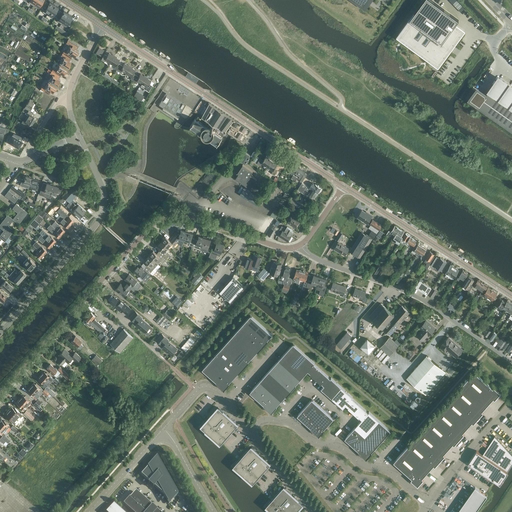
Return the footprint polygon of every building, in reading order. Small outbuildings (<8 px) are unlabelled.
[(43,1),(43,0),(36,0),(33,6),(38,9),(39,6),(42,8),(43,5),(45,3),(43,1)] [(409,23),(399,36),(405,40),(414,47),(416,48),(426,56),(438,64),(449,50),(462,31),(455,26),(459,20),(431,0),(423,0),(414,13),(409,20),(410,21),(409,23)] [(463,6),(457,0),(453,4),(459,10),(463,6)] [(47,15),(54,4),(50,1),(46,7),(43,5),(42,8),(44,9),(43,12),(47,15)] [(59,12),(56,10),(59,7),(54,4),(47,15),(52,18),(53,15),(56,17),(59,12)] [(61,24),(68,13),(63,10),(61,13),(59,12),(56,17),(58,18),(56,21),(57,21),(61,24)] [(70,19),(72,16),(68,13),(61,24),(66,27),(67,24),(70,26),(73,21),(70,19)] [(71,46),(67,52),(74,57),(76,55),(77,56),(79,52),(78,51),(78,50),(76,49),(78,46),(68,40),(66,43),(71,46)] [(101,55),(105,49),(99,46),(96,52),(101,55)] [(64,57),(61,62),(70,67),(71,65),(70,64),(71,62),(69,60),(72,56),(74,57),(67,52),(64,51),(61,55),(64,57)] [(105,60),(110,63),(114,57),(109,53),(107,56),(104,54),(101,59),(104,61),(105,60)] [(120,60),(114,57),(110,63),(116,67),(114,68),(117,70),(120,65),(118,63),(120,60)] [(53,69),(53,70),(60,74),(61,73),(63,75),(65,73),(66,74),(68,70),(67,69),(68,68),(69,68),(70,67),(61,62),(56,70),(53,69)] [(120,65),(117,70),(120,72),(120,74),(122,75),(125,75),(126,73),(130,67),(124,64),(123,66),(120,65)] [(126,73),(125,75),(126,77),(127,79),(129,78),(133,81),(136,76),(133,74),(135,71),(130,67),(126,73)] [(60,74),(53,70),(50,73),(53,75),(50,81),(57,85),(58,86),(60,82),(59,82),(60,80),(58,78),(60,74)] [(138,77),(136,76),(133,81),(135,83),(136,81),(141,84),(145,78),(140,74),(138,77)] [(151,82),(145,78),(141,84),(147,88),(146,90),(148,91),(152,87),(149,85),(151,82)] [(475,90),(469,99),(511,129),(511,86),(499,78),(485,97),(475,90)] [(56,87),(57,85),(50,81),(45,88),(42,86),(41,89),(48,94),(50,91),(52,93),(54,91),(55,91),(57,88),(56,87)] [(166,92),(158,104),(163,107),(162,108),(178,118),(186,105),(166,92)] [(29,100),(27,105),(27,104),(25,108),(30,111),(32,108),(32,107),(34,103),(29,100)] [(210,103),(202,117),(210,122),(208,125),(206,126),(196,119),(191,127),(202,134),(202,136),(203,138),(205,139),(207,140),(209,140),(210,139),(218,144),(223,137),(215,132),(215,130),(217,127),(225,132),(235,120),(210,103)] [(29,114),(24,121),(23,120),(21,123),(26,126),(28,123),(32,126),(36,118),(32,116),(33,114),(28,111),(27,113),(29,114)] [(6,136),(9,129),(0,126),(0,139),(2,140),(3,135),(6,136)] [(12,135),(8,141),(12,144),(15,145),(18,148),(22,141),(21,140),(23,137),(13,133),(12,135)] [(251,155),(246,152),(241,159),(247,164),(249,161),(247,160),(249,158),(250,157),(250,156),(251,155)] [(262,163),(267,167),(272,160),(266,156),(263,160),(260,158),(257,163),(260,165),(262,163)] [(278,164),(272,160),(267,167),(273,171),(272,173),(275,175),(278,170),(275,168),(278,164)] [(257,179),(251,175),(253,171),(243,164),(237,173),(239,174),(235,178),(250,188),(257,179)] [(294,172),(297,174),(301,167),(296,164),(293,170),(292,169),(290,172),(293,174),(294,172)] [(305,170),(301,167),(297,174),(300,176),(298,178),(300,180),(300,181),(302,182),(307,174),(304,172),(305,170)] [(21,181),(20,186),(28,188),(29,188),(32,178),(26,176),(24,182),(21,181)] [(314,180),(308,176),(304,182),(310,186),(314,180)] [(32,178),(29,188),(37,191),(39,184),(37,183),(38,180),(32,178)] [(43,183),(39,195),(49,198),(53,185),(47,183),(46,184),(43,183)] [(302,183),(298,189),(302,192),(305,189),(310,192),(308,194),(314,198),(318,193),(310,188),(309,188),(302,183)] [(313,183),(309,188),(310,188),(318,193),(321,188),(318,185),(316,184),(315,184),(313,183)] [(62,188),(53,185),(49,198),(51,199),(52,194),(56,195),(57,193),(60,194),(62,188)] [(13,186),(11,188),(16,192),(20,196),(23,192),(19,188),(18,190),(13,186)] [(5,195),(12,201),(15,203),(20,196),(16,192),(11,188),(5,195)] [(244,188),(241,193),(258,203),(261,198),(253,193),(244,188)] [(70,189),(63,197),(70,203),(74,207),(76,205),(72,201),(77,195),(70,189)] [(301,208),(303,205),(296,200),(298,196),(295,194),(290,201),(301,208)] [(288,202),(285,208),(284,209),(290,212),(291,209),(296,213),(299,209),(288,202)] [(70,203),(67,206),(73,211),(80,218),(83,214),(76,208),(76,209),(74,207),(70,203)] [(28,213),(17,204),(13,209),(18,213),(13,220),(14,220),(19,224),(28,213)] [(76,205),(74,207),(76,209),(76,208),(83,214),(86,211),(78,204),(76,205)] [(57,211),(56,211),(61,216),(71,225),(74,221),(69,217),(68,217),(67,216),(67,215),(60,208),(57,211)] [(362,210),(357,217),(367,223),(372,215),(368,213),(368,214),(362,210)] [(35,228),(43,218),(38,214),(30,224),(35,228)] [(301,220),(292,214),(287,222),(296,228),(301,220)] [(0,225),(0,227),(3,230),(5,227),(8,230),(10,228),(9,227),(14,220),(13,220),(8,215),(0,225)] [(71,225),(61,216),(60,215),(56,219),(59,222),(60,221),(63,224),(68,228),(71,225)] [(350,250),(360,257),(372,239),(373,239),(382,225),(373,219),(370,224),(371,224),(369,228),(372,230),(368,236),(362,232),(350,250)] [(60,227),(59,226),(60,225),(55,221),(52,225),(62,235),(65,231),(60,227)] [(62,235),(52,225),(51,225),(48,228),(54,233),(54,234),(59,238),(62,235)] [(274,225),(268,235),(272,237),(276,230),(278,232),(280,229),(274,225)] [(282,226),(280,229),(291,235),(294,231),(287,227),(286,229),(282,226)] [(392,233),(395,235),(399,229),(395,226),(391,232),(389,230),(387,234),(390,236),(392,233)] [(5,227),(3,230),(4,231),(0,236),(0,237),(5,242),(14,231),(10,228),(8,230),(5,227)] [(177,231),(172,237),(177,242),(177,243),(182,247),(184,240),(185,240),(187,231),(178,228),(177,231)] [(280,229),(279,231),(281,233),(279,236),(288,241),(291,236),(291,235),(280,229)] [(395,235),(393,238),(396,241),(395,242),(398,244),(402,237),(400,236),(404,231),(399,229),(395,235)] [(43,230),(40,233),(41,234),(42,235),(43,236),(53,245),(56,241),(51,237),(49,235),(43,230)] [(193,233),(187,231),(185,240),(188,241),(187,244),(192,246),(194,239),(192,238),(193,233)] [(402,238),(403,239),(401,241),(409,246),(410,243),(413,246),(416,241),(405,234),(402,238)] [(53,245),(43,236),(42,235),(41,236),(40,236),(39,237),(39,239),(45,245),(45,244),(50,248),(53,245)] [(197,240),(194,239),(192,246),(198,248),(199,245),(202,246),(205,237),(199,235),(197,240)] [(166,237),(162,241),(168,247),(171,244),(173,247),(177,243),(177,242),(172,237),(169,240),(166,237)] [(211,240),(205,237),(202,246),(206,247),(205,250),(210,252),(213,245),(210,244),(211,240)] [(47,251),(42,247),(36,241),(33,245),(34,246),(36,248),(37,249),(44,255),(47,251)] [(168,247),(162,241),(157,246),(161,249),(159,251),(167,258),(170,254),(166,250),(168,247)] [(211,252),(209,257),(215,259),(217,255),(220,256),(224,244),(217,242),(213,253),(211,252)] [(349,248),(339,242),(338,242),(334,248),(345,255),(349,248)] [(415,254),(417,255),(422,246),(419,243),(416,247),(415,246),(412,249),(417,252),(415,254)] [(426,249),(422,246),(417,255),(418,256),(420,254),(422,255),(426,249)] [(44,255),(37,249),(36,250),(38,252),(36,254),(41,259),(44,255)] [(153,251),(149,256),(158,264),(161,261),(163,263),(167,258),(159,251),(157,254),(153,251)] [(419,262),(415,269),(420,272),(424,266),(427,269),(433,260),(431,259),(434,254),(430,251),(425,258),(426,258),(424,262),(425,262),(423,265),(419,262)] [(232,271),(241,276),(245,268),(240,265),(243,261),(232,254),(225,267),(232,271)] [(247,257),(244,266),(258,271),(260,267),(258,266),(262,257),(254,255),(253,259),(247,257)] [(148,263),(144,268),(150,273),(158,264),(149,256),(145,260),(148,263)] [(436,256),(431,265),(435,267),(435,266),(441,270),(441,269),(446,261),(440,258),(436,256)] [(28,258),(23,263),(30,270),(36,264),(30,259),(30,260),(28,258)] [(281,264),(274,261),(273,266),(272,266),(270,269),(271,270),(270,273),(278,275),(278,273),(280,274),(282,269),(280,269),(281,264)] [(20,270),(18,272),(15,269),(13,271),(22,279),(26,275),(23,272),(25,269),(21,266),(17,262),(16,263),(15,262),(13,264),(19,269),(20,270)] [(381,267),(377,264),(373,271),(377,274),(381,267)] [(444,270),(443,272),(445,273),(446,274),(444,276),(447,278),(449,276),(454,267),(454,266),(452,265),(451,266),(450,265),(448,268),(447,268),(446,269),(447,270),(446,271),(444,270)] [(138,267),(134,271),(143,279),(149,272),(142,266),(141,267),(140,268),(138,267)] [(286,266),(283,273),(284,273),(284,274),(287,275),(284,284),(290,286),(292,279),(289,277),(290,274),(289,274),(291,268),(286,266)] [(454,267),(449,276),(453,278),(455,275),(456,276),(458,273),(457,273),(458,270),(457,269),(458,269),(456,268),(455,268),(454,267)] [(263,279),(269,272),(264,268),(258,275),(263,279)] [(293,277),(300,279),(302,271),(301,270),(300,270),(299,270),(297,269),(295,273),(294,273),(293,277)] [(404,273),(400,270),(394,280),(399,283),(404,273)] [(459,276),(457,279),(459,280),(461,277),(464,279),(468,273),(463,270),(459,276)] [(22,279),(13,271),(11,273),(14,276),(13,278),(7,273),(5,272),(4,271),(3,271),(2,271),(1,272),(13,283),(15,281),(18,284),(22,279)] [(197,284),(204,276),(199,271),(192,280),(197,284)] [(303,271),(302,271),(300,279),(305,281),(302,289),(306,290),(307,287),(309,280),(306,279),(308,273),(305,272),(305,271),(304,271),(303,271)] [(128,282),(125,284),(130,288),(132,285),(133,286),(133,285),(134,286),(136,284),(136,283),(135,282),(137,281),(129,274),(125,279),(128,282)] [(312,281),(309,280),(307,287),(311,288),(313,284),(317,285),(320,277),(314,275),(312,281)] [(469,276),(461,287),(466,290),(466,289),(469,291),(473,286),(471,284),(474,280),(469,276)] [(13,287),(5,280),(2,277),(0,279),(0,283),(0,284),(1,285),(1,286),(8,292),(13,287)] [(231,302),(244,287),(233,277),(219,292),(231,302)] [(326,279),(320,277),(317,285),(321,287),(319,294),(323,296),(327,286),(324,285),(326,279)] [(478,280),(474,286),(479,289),(482,291),(479,294),(478,293),(474,298),(477,300),(488,286),(483,283),(478,280)] [(346,287),(333,282),(331,290),(344,294),(343,297),(346,298),(348,291),(345,290),(346,287)] [(128,290),(130,288),(125,284),(124,286),(121,284),(116,289),(124,296),(125,294),(126,295),(127,295),(129,292),(129,291),(128,291),(129,290),(128,290)] [(189,306),(206,288),(201,284),(184,302),(189,306)] [(427,295),(431,288),(424,284),(420,290),(427,295)] [(488,287),(478,301),(483,305),(487,299),(493,303),(497,298),(495,296),(497,293),(488,287)] [(366,292),(355,288),(353,295),(363,299),(362,302),(366,303),(368,296),(365,295),(366,292)] [(428,294),(433,298),(437,291),(432,288),(428,294)] [(123,304),(114,297),(110,302),(111,303),(111,304),(113,306),(114,306),(119,310),(120,308),(126,314),(131,309),(124,303),(123,304)] [(183,301),(178,297),(173,303),(178,307),(183,301)] [(503,307),(507,310),(511,302),(508,300),(506,302),(502,300),(500,303),(498,301),(495,305),(497,307),(498,306),(502,308),(503,307)] [(381,303),(369,316),(390,335),(409,312),(402,306),(395,314),(394,313),(393,314),(381,303)] [(450,304),(448,306),(454,311),(459,305),(456,303),(453,306),(450,304)] [(176,311),(170,306),(163,314),(170,320),(176,311)] [(143,317),(135,311),(130,318),(134,322),(135,321),(138,323),(136,325),(140,328),(141,329),(145,332),(150,326),(142,318),(143,317)] [(96,317),(97,315),(95,313),(94,314),(91,312),(85,318),(88,321),(87,322),(90,325),(91,323),(95,319),(94,318),(95,318),(96,317)] [(166,329),(172,323),(162,314),(156,321),(166,329)] [(272,334),(251,315),(241,326),(262,346),(272,334)] [(95,319),(91,323),(105,335),(108,332),(106,331),(108,330),(95,319)] [(435,328),(426,320),(419,327),(422,330),(417,335),(423,340),(428,335),(430,334),(429,334),(431,332),(435,328)] [(262,346),(241,326),(232,336),(231,337),(253,356),(262,346)] [(483,334),(488,337),(492,332),(487,328),(483,334)] [(110,343),(111,344),(120,352),(133,337),(124,329),(110,343)] [(337,344),(341,348),(353,334),(352,333),(350,334),(347,332),(337,344)] [(489,338),(492,341),(497,334),(493,332),(489,338)] [(169,340),(162,334),(156,340),(161,344),(162,343),(164,345),(162,347),(166,350),(167,350),(168,351),(171,355),(177,348),(168,341),(169,340)] [(71,341),(74,344),(77,347),(77,346),(80,349),(83,346),(80,343),(82,341),(76,336),(71,341)] [(253,356),(231,337),(221,348),(243,367),(253,356)] [(398,346),(397,344),(389,337),(380,347),(390,355),(398,346)] [(456,344),(448,337),(448,338),(447,337),(445,340),(445,341),(442,345),(443,345),(441,348),(444,351),(447,349),(456,357),(463,350),(459,346),(458,346),(458,347),(456,345),(456,344)] [(361,346),(369,353),(375,345),(367,339),(361,346)] [(293,344),(279,360),(300,379),(308,371),(324,385),(321,389),(332,398),(342,387),(331,378),(330,378),(314,364),(315,363),(293,344)] [(243,367),(221,348),(212,358),(234,378),(243,367)] [(72,356),(64,349),(59,355),(61,356),(57,360),(64,367),(72,358),(76,362),(81,357),(75,352),(72,356)] [(97,365),(102,360),(96,355),(92,360),(97,365)] [(426,395),(446,372),(427,355),(407,378),(426,395)] [(234,378),(212,358),(202,369),(215,380),(224,389),(234,378)] [(300,379),(279,360),(269,371),(291,390),(300,379)] [(56,377),(61,372),(62,373),(62,374),(68,380),(67,381),(69,383),(71,382),(73,385),(76,382),(60,367),(58,369),(56,368),(55,368),(50,364),(47,368),(56,377)] [(44,371),(41,375),(50,383),(51,381),(53,383),(54,382),(54,381),(54,380),(58,383),(60,382),(55,377),(54,379),(47,372),(46,373),(44,371)] [(291,390),(269,371),(259,381),(281,401),(291,390)] [(490,402),(498,393),(474,372),(462,385),(486,406),(487,405),(490,402)] [(50,383),(41,375),(38,378),(40,380),(39,381),(46,387),(45,389),(49,393),(53,396),(55,393),(48,387),(49,386),(48,385),(50,383)] [(281,401),(259,381),(250,392),(271,412),(281,401)] [(34,383),(30,386),(37,392),(40,395),(42,392),(46,396),(49,393),(45,389),(43,390),(37,384),(36,385),(34,383)] [(483,410),(482,410),(485,407),(486,406),(462,385),(443,406),(467,427),(468,426),(471,423),(483,410)] [(37,392),(30,386),(27,390),(29,392),(29,393),(34,398),(36,396),(34,395),(37,392)] [(353,397),(342,387),(332,398),(343,408),(346,405),(354,412),(360,405),(352,398),(353,397)] [(23,395),(19,399),(26,404),(28,406),(30,403),(34,406),(40,411),(42,408),(35,402),(33,404),(31,402),(31,401),(26,396),(25,397),(23,395)] [(50,399),(57,406),(61,402),(54,396),(50,399)] [(26,404),(19,399),(16,402),(19,404),(18,405),(23,410),(25,408),(24,406),(26,404)] [(312,399),(297,415),(319,435),(333,418),(312,399)] [(345,438),(366,458),(391,431),(369,411),(368,412),(360,405),(354,412),(362,419),(345,438)] [(452,445),(464,432),(463,431),(466,428),(466,429),(467,427),(443,406),(424,428),(448,449),(449,448),(451,445),(452,445)] [(7,417),(12,422),(15,424),(22,415),(15,408),(14,409),(12,407),(5,414),(8,416),(7,417)] [(238,424),(223,411),(222,411),(218,407),(201,426),(206,430),(205,430),(220,444),(224,439),(224,440),(234,429),(234,428),(238,424)] [(31,420),(34,417),(27,410),(24,413),(31,420)] [(1,419),(0,420),(0,425),(4,429),(6,426),(8,427),(9,425),(4,420),(3,421),(1,419)] [(4,429),(0,425),(0,433),(3,435),(1,437),(6,441),(8,443),(11,440),(5,436),(5,434),(2,431),(4,429)] [(444,453),(447,450),(448,449),(424,428),(405,449),(429,470),(430,469),(429,469),(432,466),(433,466),(444,453)] [(476,451),(468,463),(474,467),(475,467),(499,483),(511,463),(511,455),(495,436),(483,455),(476,451)] [(29,449),(34,444),(30,441),(26,446),(29,449)] [(247,451),(237,461),(237,462),(233,466),(252,483),(256,479),(257,479),(266,468),(270,463),(251,447),(247,451)] [(429,470),(405,449),(393,462),(417,483),(425,475),(425,474),(428,471),(428,472),(429,470)] [(156,458),(142,474),(150,482),(149,483),(153,487),(155,486),(171,501),(177,494),(156,458)] [(475,511),(489,493),(476,485),(456,511),(475,511)] [(298,500),(284,487),(280,491),(279,491),(270,502),(266,507),(272,511),(295,511),(302,505),(298,501),(298,500)] [(157,511),(136,493),(125,506),(131,511),(157,511)]
